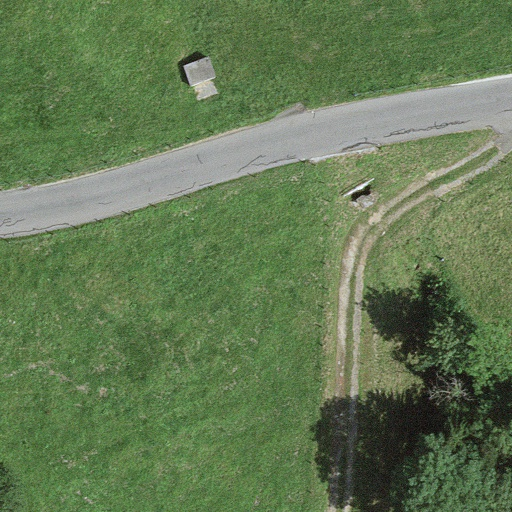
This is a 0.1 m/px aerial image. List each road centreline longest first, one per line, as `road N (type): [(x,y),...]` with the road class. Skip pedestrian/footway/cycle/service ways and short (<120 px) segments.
road 1 (tertiary): [(0,214),(63,206),(309,131),(511,95)]
road 2 (track): [(511,137),(361,240),(354,265),(355,511)]
